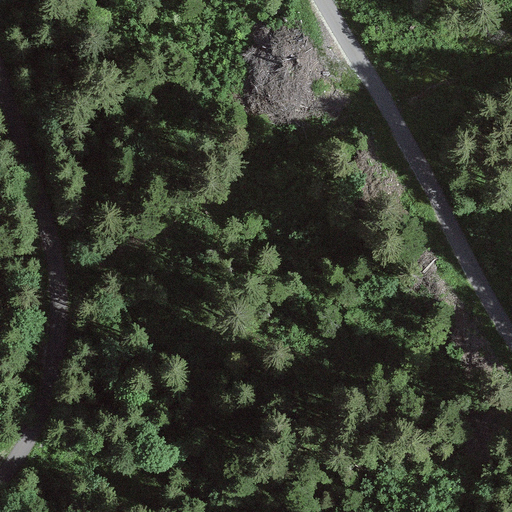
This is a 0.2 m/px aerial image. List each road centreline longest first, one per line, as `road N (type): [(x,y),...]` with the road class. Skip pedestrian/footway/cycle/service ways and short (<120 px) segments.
road 1 (unclassified): [(0,72),(41,203),(59,300),(46,393),(0,480)]
road 2 (unclassified): [(511,340),(322,0)]
